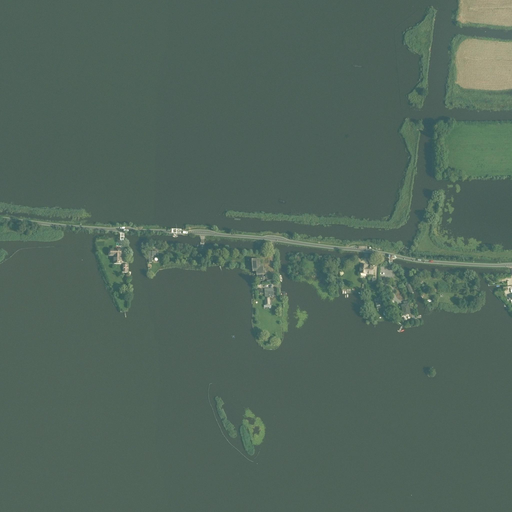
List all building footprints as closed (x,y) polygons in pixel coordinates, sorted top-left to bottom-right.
[(121,256),(121,251),(108,251),(108,257),(113,257),(113,264),(121,264),(121,256)] [(148,263),(152,263),(151,257),(157,256),(157,251),(148,252),(148,263)] [(260,260),(252,260),(253,272),(256,272),(257,276),(257,281),(263,281),(263,275),(264,275),(263,268),(260,268),(260,260)] [(373,275),(373,268),(368,267),(368,266),(361,266),(360,274),(367,275),(367,274),(373,275)] [(273,289),(265,290),(265,306),(270,305),(270,299),(272,299),(271,298),(272,298),(272,297),(274,296),(273,289)] [(381,298),(381,297),(379,297),(379,299),(375,300),(375,302),(376,307),(377,309),(382,308),(381,308),(384,307),(382,298),(381,298)] [(404,306),(401,306),(403,316),(410,315),(408,305),(407,302),(403,303),(404,306)]
